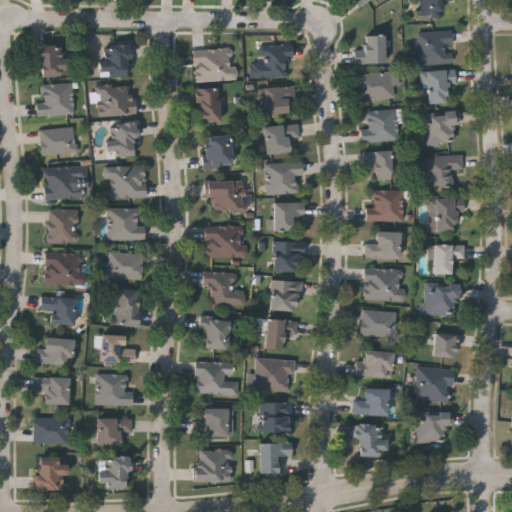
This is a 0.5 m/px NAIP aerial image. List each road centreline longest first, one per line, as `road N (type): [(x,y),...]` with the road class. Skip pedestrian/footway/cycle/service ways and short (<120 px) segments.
road 1 (residential): [(313,22),(23,20),(10,27),(18,229),(6,511)]
road 2 (residential): [(486,511),(484,389),(498,204),(486,0)]
road 3 (residential): [(326,511),(339,240),(324,30),(313,22)]
road 4 (residential): [(167,21),(178,236),(166,511)]
road 5 (tertiary): [(511,475),(206,511)]
